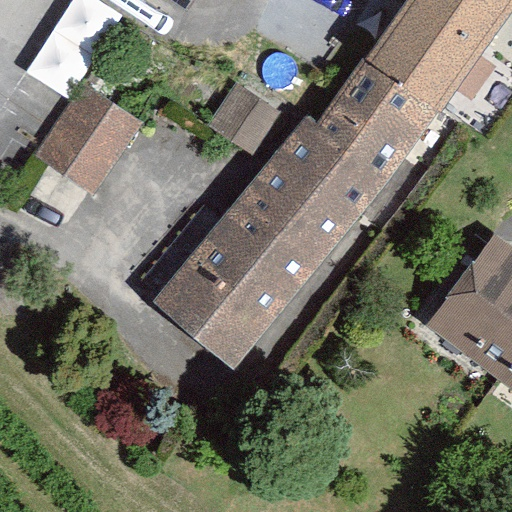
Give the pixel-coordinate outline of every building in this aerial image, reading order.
[(104,0),(68,0),(28,71),(69,94),(118,7),(104,0)] [(511,0),(413,0),(162,312),(252,383),(511,22),(511,0)] [(174,0),(189,10),(197,0),(174,0)] [(282,126),(232,94),(206,134),(256,166),(282,126)] [(138,138),(87,99),(39,163),(90,201),(138,138)] [(511,252),(492,238),(431,320),(511,379),(511,252)]
